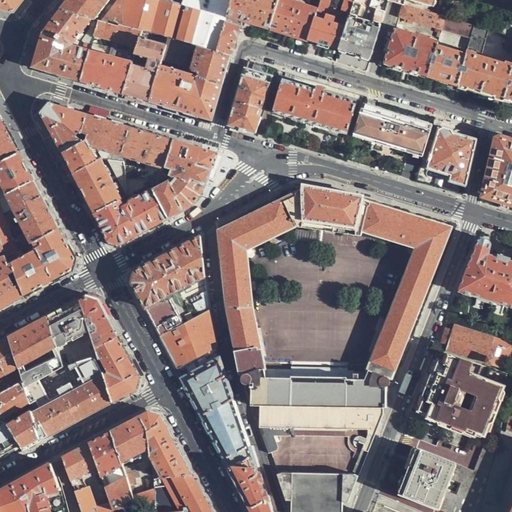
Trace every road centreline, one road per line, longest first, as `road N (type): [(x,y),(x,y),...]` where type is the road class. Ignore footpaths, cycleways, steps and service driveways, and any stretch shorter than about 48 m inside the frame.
road 1 (residential): [(491,121),(249,49),(239,58),(218,136)]
road 2 (residential): [(360,511),(471,211)]
road 3 (residential): [(280,511),(229,359),(208,213)]
road 4 (residential): [(103,271),(1,71)]
road 5 (residential): [(9,66),(25,81),(218,136)]
road 6 (residential): [(268,165),(323,166),(471,211)]
road 7 (residential): [(0,478),(168,387)]
road 8 (residential): [(234,511),(168,387)]
road 9 (residential): [(168,387),(103,271)]
